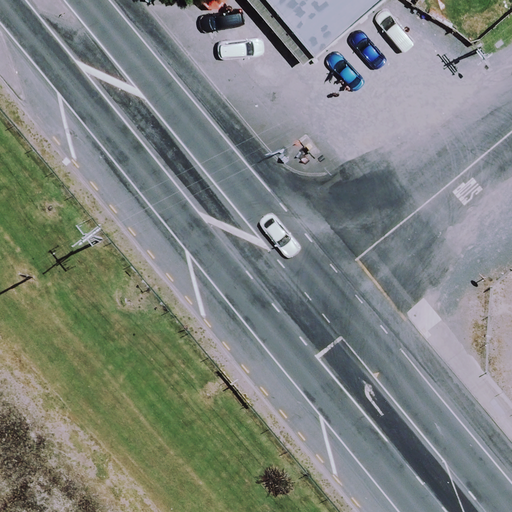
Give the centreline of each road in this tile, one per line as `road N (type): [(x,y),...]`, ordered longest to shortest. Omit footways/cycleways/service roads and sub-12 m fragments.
road 1 (secondary): [(299,310),(44,0)]
road 2 (residential): [(299,310),(511,130)]
road 3 (secondary): [(464,511),(299,310)]
